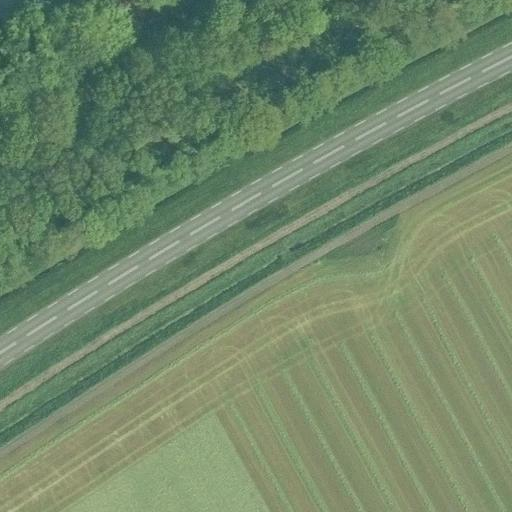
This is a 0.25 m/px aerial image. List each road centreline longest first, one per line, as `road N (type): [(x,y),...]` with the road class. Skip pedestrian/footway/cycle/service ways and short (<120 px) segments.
road 1 (primary): [(0,357),(250,201),(511,60)]
road 2 (track): [(334,0),(0,169)]
road 3 (track): [(0,117),(230,0)]
